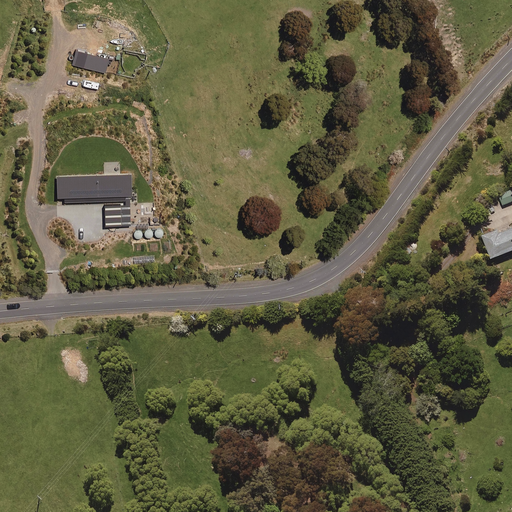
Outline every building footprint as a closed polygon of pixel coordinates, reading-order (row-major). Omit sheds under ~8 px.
[(106,73),(110,59),(77,51),(73,65),(106,73)] [(120,175),(119,162),(104,162),(104,174),(58,176),(58,197),(65,197),(65,202),(105,200),(106,225),(131,224),(130,196),(133,196),(132,174),(120,175)] [(503,205),(511,201),(511,188),(511,187),(498,192),(503,205)] [(499,227),(483,233),(492,257),(511,248),(511,226),(501,230),(499,227)] [(165,238),(164,228),(134,229),(134,239),(165,238)]
